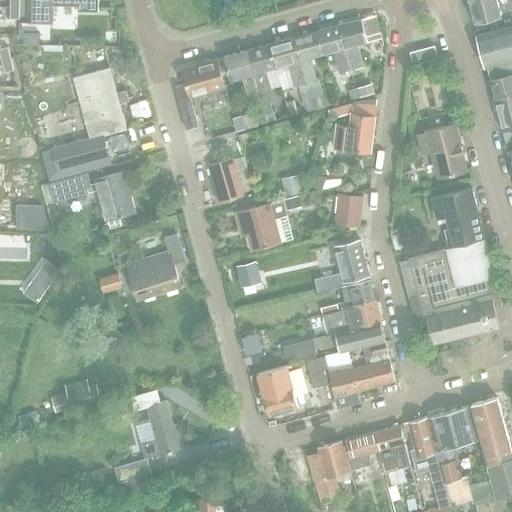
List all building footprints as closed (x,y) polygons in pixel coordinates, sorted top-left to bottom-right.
[(31,0),(31,23),(52,24),(53,5),(78,6),(77,11),(98,11),(98,0),(31,0)] [(468,0),(475,23),(501,16),(500,15),(496,0),(468,0)] [(20,7),(10,7),(10,18),(19,19),(20,7)] [(338,24),(352,74),(356,73),(355,69),(363,67),(356,45),(368,42),(366,36),(380,32),(375,16),(361,20),(361,18),(338,24)] [(348,75),(352,74),(338,24),(316,31),(322,55),(333,52),(339,73),(347,71),(348,75)] [(486,67),(487,67),(511,60),(511,27),(478,36),(486,67)] [(418,45),(442,39),(440,30),(416,36),(418,45)] [(310,58),(322,55),(316,31),(293,37),(306,87),(312,109),(331,104),(323,95),(319,79),(316,80),(310,58)] [(39,32),(23,32),(23,44),(39,44),(39,32)] [(312,109),(306,87),(293,37),(270,44),(277,68),(287,65),(293,86),(298,85),(304,107),(308,111),(313,110),(312,109)] [(265,71),(277,68),(270,44),(248,50),(262,100),(268,122),(276,120),(272,103),(274,102),(265,71)] [(0,48),(0,55),(1,61),(11,58),(8,47),(0,48)] [(256,101),(262,100),(248,50),(224,57),(231,81),(242,77),(248,99),(255,97),(256,101)] [(11,58),(1,61),(4,72),(14,70),(11,58)] [(186,84),(175,87),(186,129),(198,126),(191,98),(225,88),(217,58),(182,68),(186,84)] [(428,60),(416,63),(419,75),(431,71),(428,60)] [(495,100),(511,95),(511,61),(511,60),(487,67),(490,80),(495,100)] [(79,142),(53,149),(58,170),(108,156),(103,136),(127,129),(120,103),(126,101),(128,98),(127,93),(123,91),(117,92),(110,67),(73,77),(90,139),(79,142)] [(356,88),(358,98),(374,93),(372,83),(356,88)] [(350,100),(358,98),(356,88),(348,90),(350,100)] [(502,130),(511,127),(511,95),(495,100),(494,100),(502,130)] [(374,116),(376,104),(376,99),(353,102),(328,110),(331,119),(351,113),(349,130),(337,128),(335,148),(370,152),(375,116),(374,116)] [(294,100),(286,102),(290,117),(298,114),(294,100)] [(258,126),(254,111),(241,115),(245,129),(258,126)] [(467,170),(455,124),(426,131),(427,133),(418,135),(422,154),(431,151),(438,177),(467,170)] [(505,142),(511,140),(511,127),(502,130),(505,142)] [(250,141),(247,132),(238,135),(241,144),(250,141)] [(210,164),(219,200),(243,194),(234,158),(210,164)] [(128,172),(97,180),(107,220),(134,213),(128,188),(132,187),(128,172)] [(88,173),(49,183),(55,203),(88,193),(86,186),(92,185),(88,173)] [(326,178),(312,174),(309,186),(322,190),(326,178)] [(298,175),(280,179),(284,197),(301,193),(298,175)] [(449,247),(484,238),(472,187),(431,198),(436,216),(446,214),(449,228),(444,229),(449,247)] [(338,194),(335,222),(360,225),(363,197),(338,194)] [(298,196),(283,200),(286,211),(301,207),(298,196)] [(270,203),(236,212),(240,229),(246,227),(252,249),(280,242),(270,203)] [(21,212),(20,229),(49,230),(45,213),(21,212)] [(405,249),(399,227),(391,229),(391,234),(395,251),(405,249)] [(167,250),(128,260),(137,295),(179,284),(173,263),(184,261),(177,236),(164,239),(167,250)] [(408,295),(418,292),(424,319),(426,318),(433,343),(499,327),(495,309),(502,306),(484,238),(449,247),(409,257),(409,259),(400,262),(408,295)] [(339,282),(369,275),(360,240),(313,251),(315,258),(336,252),(341,273),(337,274),(339,282)] [(238,261),(224,265),(226,272),(240,269),(238,261)] [(47,262),(25,293),(37,302),(60,271),(47,262)] [(103,293),(122,287),(118,272),(99,277),(103,293)] [(334,280),(317,284),(319,292),(337,288),(334,280)] [(342,307),(375,299),(370,280),(342,287),(346,302),(341,303),(342,307)] [(241,281),(227,286),(231,300),(245,295),(241,281)] [(377,303),(376,303),(375,299),(342,307),(338,309),(323,312),(329,334),(381,322),(377,303)] [(323,312),(338,309),(337,304),(322,308),(323,312)] [(329,334),(313,338),(315,348),(338,343),(340,352),(348,350),(363,346),(385,341),(381,322),(329,334)] [(262,352),(257,333),(241,338),(246,356),(262,352)] [(360,402),(357,391),(395,380),(385,341),(363,346),(368,364),(330,374),(338,408),(360,402)] [(340,352),(325,357),(328,369),(352,363),(348,350),(340,352)] [(263,356),(251,359),(253,365),(264,362),(263,356)] [(325,357),(307,361),(314,388),(327,385),(324,370),(328,369),(325,357)] [(269,416),(298,407),(287,365),(257,373),(269,416)] [(88,387),(86,380),(65,385),(67,392),(52,396),(56,410),(100,399),(96,385),(88,387)] [(472,405),(480,436),(506,428),(506,427),(497,398),(472,405)] [(144,406),(158,455),(183,448),(178,431),(175,432),(166,400),(144,406)] [(502,413),(509,411),(507,401),(499,403),(502,413)] [(454,459),(451,447),(478,440),(469,406),(428,417),(440,463),(447,486),(450,499),(465,495),(456,459),(454,459)] [(297,415),(300,426),(318,421),(316,410),(297,415)] [(21,427),(38,422),(35,414),(19,419),(21,427)] [(440,463),(428,417),(427,416),(404,423),(407,432),(412,430),(416,449),(411,450),(414,463),(415,463),(418,473),(433,469),(438,488),(447,486),(440,463)] [(384,472),(410,465),(399,425),(377,431),(382,450),(378,450),(384,472)] [(506,428),(480,436),(488,464),(511,457),(511,449),(508,437),(506,428)] [(31,439),(28,429),(9,434),(11,444),(31,439)] [(368,453),(378,450),(382,450),(377,431),(347,440),(348,445),(343,446),(350,470),(372,464),(368,453)] [(321,457),(309,460),(314,481),(320,503),(341,496),(335,475),(344,473),(345,481),(351,479),(342,441),(319,448),(321,457)] [(511,457),(488,464),(492,478),(470,484),(475,504),(511,493),(511,457)] [(114,467),(118,481),(151,472),(147,458),(114,467)] [(362,470),(351,472),(352,479),(355,491),(358,491),(363,511),(377,511),(371,486),(370,486),(369,481),(365,482),(362,470)] [(151,472),(118,481),(122,495),(155,486),(151,472)] [(185,480),(184,487),(191,487),(191,490),(208,491),(208,478),(190,478),(190,480),(185,480)]
